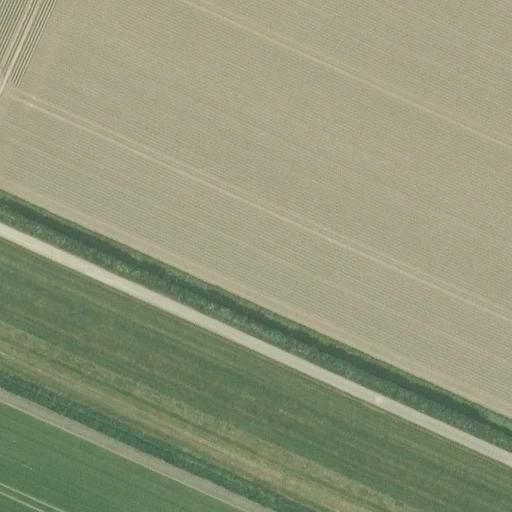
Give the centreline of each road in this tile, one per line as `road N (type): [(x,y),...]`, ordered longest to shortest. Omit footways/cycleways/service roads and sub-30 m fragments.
road 1 (track): [(511,462),(0,231)]
road 2 (track): [(354,511),(0,352)]
